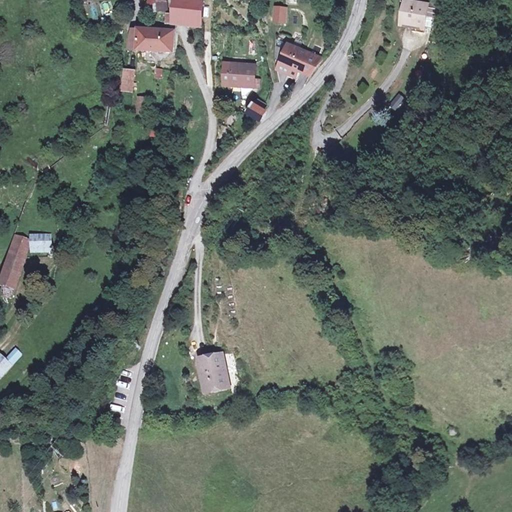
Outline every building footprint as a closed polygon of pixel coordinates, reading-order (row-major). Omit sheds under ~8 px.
[(203,29),(204,0),(175,0),(173,25),(203,29)] [(427,4),(403,2),(401,29),(425,31),(426,26),(435,27),(437,9),(427,9),(427,4)] [(130,49),(152,50),(153,29),(140,28),(133,28),(130,49)] [(153,29),(152,50),(175,52),(175,30),(153,29)] [(323,59),(287,44),(281,62),(278,71),(298,80),(302,71),(311,76),(323,59)] [(135,66),(125,64),(122,84),(132,86),(135,66)] [(256,65),(232,64),(232,86),(241,86),(255,86),(255,78),(256,65)] [(156,68),(156,77),(163,78),(164,69),(156,68)] [(404,97),(398,93),(391,104),(397,108),(404,97)] [(147,108),(148,96),(136,96),(136,108),(147,108)] [(266,110),(255,103),(248,115),(259,122),(266,110)] [(20,238),(17,237),(0,283),(0,284),(0,291),(10,294),(30,240),(23,238),(20,238)] [(46,237),(30,238),(31,251),(47,251),(46,237)] [(225,375),(217,342),(195,347),(203,380),(225,375)] [(12,348),(4,361),(8,364),(16,351),(12,348)] [(4,361),(0,358),(0,377),(8,364),(4,361)]
